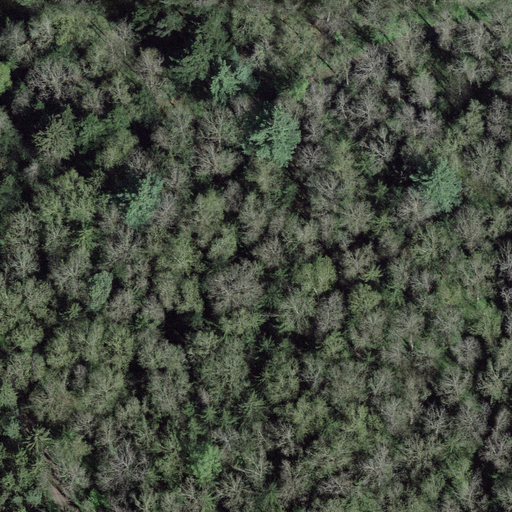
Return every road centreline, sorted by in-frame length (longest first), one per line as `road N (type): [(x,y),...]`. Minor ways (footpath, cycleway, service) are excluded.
road 1 (track): [(0,330),(64,157),(292,100),(511,28)]
road 2 (track): [(0,389),(61,511)]
